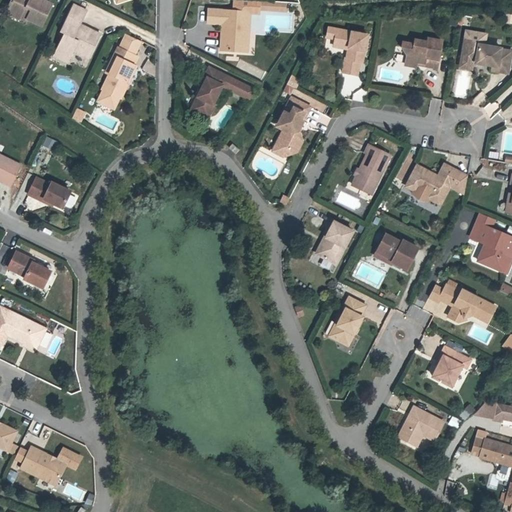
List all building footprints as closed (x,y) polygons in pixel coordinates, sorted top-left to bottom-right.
[(41,25),(51,4),(43,0),(11,0),(8,8),(20,14),(18,17),(27,21),(27,19),(41,25)] [(88,58),(100,35),(80,25),(86,11),(73,5),(60,32),(64,34),(55,51),(69,58),(73,50),(88,58)] [(18,17),(20,14),(8,8),(6,13),(17,18),(18,17)] [(249,12),(208,9),(207,22),(222,24),(225,24),(223,50),(242,52),(243,39),(248,39),(249,12)] [(456,25),(457,17),(448,15),(446,23),(456,25)] [(336,38),(338,29),(329,27),(327,37),(336,38)] [(344,63),(342,72),(357,75),(359,62),(362,62),(368,35),(338,29),(336,38),(335,41),(350,44),(349,49),(346,63),(344,63)] [(126,35),(119,49),(134,56),(140,41),(126,35)] [(437,68),(442,41),(428,39),(428,42),(415,40),(414,44),(403,42),(402,47),(407,55),(405,64),(415,66),(416,64),(416,61),(424,63),(423,65),(437,68)] [(479,43),(464,41),(461,60),(463,63),(469,64),(472,62),(473,62),(492,66),(492,71),(508,73),(511,51),(501,49),(501,48),(478,45),(479,43)] [(120,98),(133,71),(131,70),(134,66),(137,58),(134,56),(119,49),(118,48),(113,57),(117,58),(109,74),(102,89),(103,90),(98,101),(114,109),(119,98),(120,98)] [(67,62),(69,58),(55,51),(53,56),(67,62)] [(106,73),(109,74),(117,58),(113,57),(106,73)] [(461,60),(459,67),(472,69),(473,62),(472,62),(469,64),(463,63),(461,60)] [(206,78),(191,110),(197,112),(203,110),(209,114),(214,104),(213,104),(222,86),(223,86),(228,77),(209,67),(204,77),(206,78)] [(295,88),(299,81),(291,76),(287,84),(291,86),(295,88)] [(291,98),(279,121),(286,124),(283,130),(275,145),(285,151),(293,148),(300,136),(298,131),(297,127),(300,120),(303,122),(310,107),(291,98)] [(72,118),(80,122),(84,111),(76,108),(72,118)] [(276,126),(283,130),(286,124),(279,121),(276,126)] [(285,151),(275,145),(273,151),(283,156),(297,152),(302,142),(300,136),(293,148),(285,151)] [(239,150),(235,147),(232,144),(228,148),(236,154),(239,150)] [(374,190),(390,155),(368,145),(365,153),(367,154),(359,170),(357,175),(352,185),(362,190),(365,185),(374,190)] [(0,180),(10,185),(20,165),(0,155),(0,180)] [(464,194),(467,177),(444,164),(438,177),(437,178),(435,177),(433,174),(417,166),(406,186),(413,190),(417,189),(417,188),(428,194),(428,195),(429,198),(438,203),(441,202),(450,186),(464,194)] [(62,208),(70,191),(51,182),(50,184),(36,177),(28,194),(43,201),(44,199),(53,203),(62,208)] [(365,185),(362,190),(371,194),(374,190),(365,185)] [(480,213),(476,222),(490,228),(494,219),(480,213)] [(353,231),(334,221),(329,229),(325,237),(328,238),(319,255),(336,264),(353,231)] [(481,252),(478,260),(506,273),(511,259),(511,255),(511,253),(511,251),(511,237),(490,228),(476,222),(470,237),(485,243),(488,245),(486,251),(481,252)] [(406,270),(417,248),(402,241),(401,243),(385,234),(376,252),(393,260),(391,262),(406,270)] [(319,255),(328,238),(325,237),(324,237),(316,254),(319,255)] [(42,288),(50,271),(32,262),(33,260),(16,252),(8,268),(25,276),(24,279),(42,288)] [(391,262),(393,260),(376,252),(374,256),(390,264),(391,262)] [(429,296),(438,301),(439,298),(444,289),(435,284),(429,296)] [(460,292),(446,284),(444,289),(439,298),(449,304),(451,300),(455,302),(453,306),(447,316),(456,321),(465,319),(464,317),(472,314),(479,318),(482,312),(490,316),(495,307),(462,289),(460,292)] [(500,291),(509,296),(511,289),(503,284),(500,291)] [(337,328),(332,337),(347,345),(362,317),(360,316),(365,306),(349,297),(344,308),(345,309),(341,317),(337,325),(337,328)] [(303,315),(300,305),(295,307),(298,317),(303,315)] [(9,311),(0,330),(0,331),(25,343),(26,341),(37,347),(45,329),(9,311)] [(482,312),(479,318),(487,322),(490,316),(482,312)] [(329,336),(332,337),(337,328),(337,325),(341,317),(339,315),(329,336)] [(511,351),(511,334),(509,333),(502,345),(511,351)] [(35,351),(37,347),(26,341),(25,343),(24,345),(35,351)] [(451,386),(462,366),(466,368),(471,360),(445,347),(440,355),(443,356),(438,366),(432,377),(451,386)] [(511,406),(495,403),(492,420),(501,422),(501,420),(511,421),(511,406)] [(474,409),(470,405),(465,409),(470,414),(474,409)] [(434,440),(443,422),(414,407),(398,437),(408,442),(411,437),(419,441),(422,434),(434,440)] [(451,416),(448,424),(458,428),(461,420),(451,416)] [(0,446),(7,450),(16,431),(2,424),(1,427),(0,426),(0,446)] [(411,437),(408,442),(416,446),(419,441),(411,437)] [(480,456),(485,440),(476,438),(471,453),(480,456)] [(480,456),(480,457),(511,466),(511,447),(485,439),(485,440),(480,456)] [(11,465),(18,468),(25,448),(18,446),(11,465)] [(55,485),(65,464),(56,459),(55,461),(47,457),(48,455),(31,447),(21,468),(55,485)] [(10,469),(6,479),(13,482),(16,471),(10,469)]
